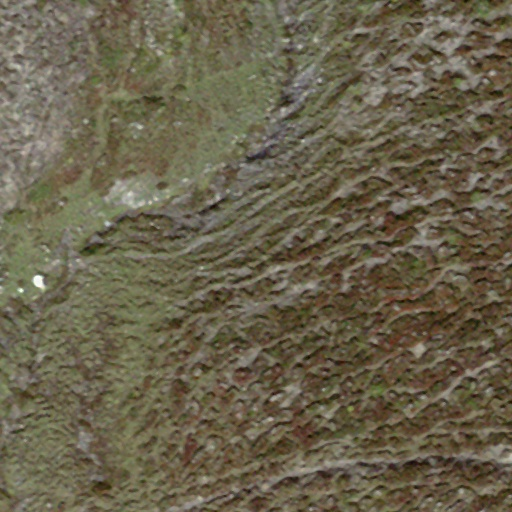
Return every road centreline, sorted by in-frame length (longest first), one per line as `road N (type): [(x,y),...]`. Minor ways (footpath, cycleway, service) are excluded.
road 1 (track): [(184,511),(344,465),(511,462)]
road 2 (track): [(60,0),(64,20),(0,225)]
